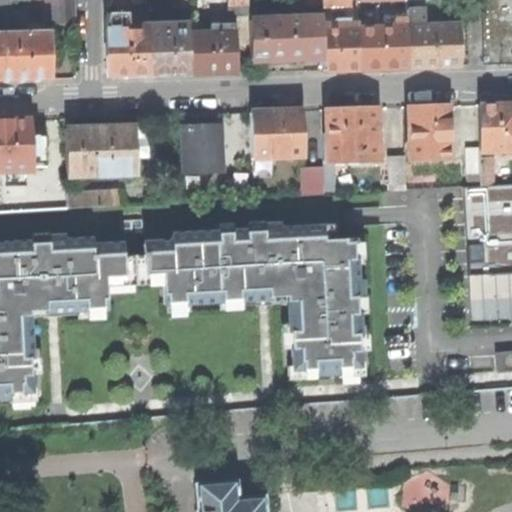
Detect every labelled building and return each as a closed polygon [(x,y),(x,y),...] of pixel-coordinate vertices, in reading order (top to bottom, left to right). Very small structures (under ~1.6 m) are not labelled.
[(76,0),(45,0),(45,22),(66,22),(76,22),(76,0)] [(129,0),(108,0),(108,9),(128,8),(129,0)] [(173,0),(174,8),(188,8),(187,0),(173,0)] [(511,0),(482,0),(484,66),(494,66),(511,64),(511,0)] [(235,5),(235,16),(249,16),(249,5),(235,5)] [(406,10),(407,28),(424,28),(424,10),(406,10)] [(106,23),(108,78),(129,77),(149,77),(148,27),(127,27),(127,14),(107,14),(106,23)] [(279,60),(306,59),(304,19),(250,21),(251,61),(279,60)] [(321,19),(304,19),(306,59),(323,59),(321,26),(321,19)] [(211,25),(211,35),(235,34),(234,24),(211,25)] [(323,59),(324,71),(342,71),(359,70),(358,30),(358,24),(350,25),(334,25),(321,26),(323,59)] [(169,76),(190,76),(189,35),(188,25),(170,26),(170,32),(154,32),(154,26),(148,27),(149,77),(169,76)] [(458,27),(424,28),(407,28),(408,69),(433,68),(459,67),(458,27)] [(408,69),(407,28),(358,30),(359,70),(387,69),(408,69)] [(0,81),(22,81),(51,80),(49,32),(0,33),(0,81)] [(236,74),(235,34),(211,35),(189,35),(190,76),(215,75),(236,74)] [(478,107),(479,145),(479,150),(511,151),(511,105),(496,106),(478,107)] [(408,109),(409,161),(449,160),(448,108),(435,108),(408,109)] [(323,135),(323,164),(333,164),(378,162),(376,110),(362,110),(326,111),(327,135),(323,135)] [(250,114),(252,159),(302,157),(301,112),(277,113),(250,114)] [(0,172),(12,172),(31,171),(30,121),(0,121),(0,172)] [(67,177),(134,175),(134,160),(133,129),(133,127),(106,128),(66,129),(67,177)] [(180,128),(182,173),(222,172),(221,127),(208,128),(180,128)] [(133,129),(134,160),(149,159),(148,129),(133,129)] [(479,145),(466,145),(466,169),(479,169),(478,160),(479,150),(479,145)] [(395,186),(396,192),(407,191),(405,158),(388,158),(388,162),(389,187),(395,186)] [(491,159),(478,160),(479,169),(479,187),(491,187),(491,159)] [(333,193),(333,164),(323,164),(323,168),(324,193),(333,193)] [(324,193),(323,168),(301,168),(301,197),(324,196),(324,193)] [(0,180),(12,180),(12,172),(0,172),(0,180)] [(29,184),(31,212),(68,210),(67,182),(29,184)] [(479,187),(461,188),(464,246),(480,245),(482,267),(502,266),(511,265),(511,185),(491,187),(479,187)] [(20,193),(0,194),(0,213),(21,213),(20,193)] [(142,221),(120,222),(120,230),(142,230),(142,221)] [(161,276),(162,304),(258,299),(263,299),(268,299),(287,298),(291,371),(313,370),(313,377),(339,375),(338,368),(359,367),(355,299),(362,299),(361,282),(354,282),(352,239),(323,241),(322,229),(279,231),(279,225),(261,226),(262,232),(170,237),(170,243),(142,245),(144,277),(161,276)] [(0,400),(10,400),(10,394),(31,393),(26,313),(44,312),(52,311),(59,311),(106,308),(105,278),(124,277),(123,246),(92,248),(92,242),(64,243),(63,236),(46,237),(46,244),(0,246),(0,400)] [(511,353),(500,355),(502,372),(511,370),(511,353)] [(266,511),(265,496),(238,498),(237,481),(194,484),(195,511),(266,511)]
